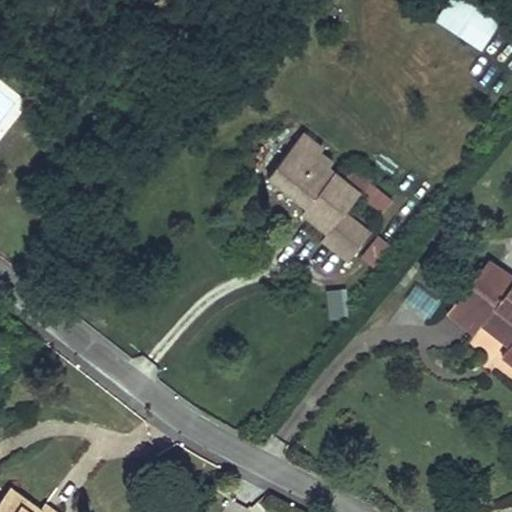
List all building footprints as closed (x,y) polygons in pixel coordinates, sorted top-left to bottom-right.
[(456,0),(444,0),(432,25),(482,50),(497,20),(456,0)] [(345,265),(369,234),(345,216),(359,198),(360,196),(342,182),(327,171),(333,164),(320,154),(322,150),(301,134),(263,183),(302,213),(298,218),(324,237),(318,244),(345,265)] [(353,167),(342,182),(360,196),(359,198),(382,216),(393,202),(371,185),(373,182),(353,167)] [(390,247),(377,237),(360,260),(373,270),(390,247)] [(487,257),(473,275),(496,294),(511,276),(487,257)] [(473,275),(445,312),(472,334),(479,324),(500,341),(502,337),(509,343),(500,354),(511,364),(511,277),(511,276),(496,294),(473,275)] [(425,325),(439,300),(414,286),(400,311),(425,325)] [(325,319),(346,319),(344,289),(324,290),(325,319)] [(8,487),(4,492),(20,503),(23,498),(8,487)] [(0,511),(39,511),(40,511),(23,498),(20,503),(4,492),(0,496),(0,511)]
